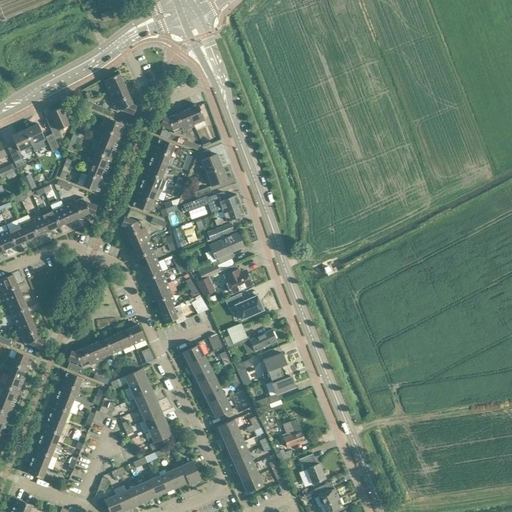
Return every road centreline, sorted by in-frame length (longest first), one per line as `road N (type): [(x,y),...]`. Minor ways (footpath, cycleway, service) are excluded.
road 1 (tertiary): [(382,511),(187,9)]
road 2 (residential): [(173,510),(211,494),(217,473),(124,272),(70,246),(0,271)]
road 3 (tertiary): [(187,9),(0,113)]
